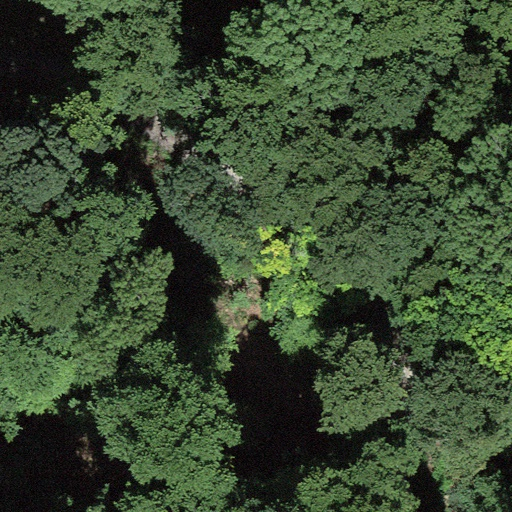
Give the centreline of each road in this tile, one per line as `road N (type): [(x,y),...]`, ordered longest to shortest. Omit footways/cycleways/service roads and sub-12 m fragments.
road 1 (track): [(0,80),(57,80),(257,188),(393,336)]
road 2 (track): [(393,336),(394,511)]
road 3 (track): [(393,336),(511,391)]
